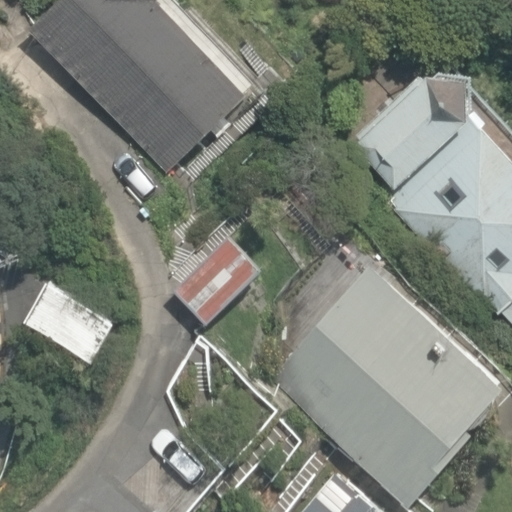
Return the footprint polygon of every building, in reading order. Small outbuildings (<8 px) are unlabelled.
[(279,80),(204,0),(64,0),(44,22),(186,159),(279,80)] [(511,129),(447,54),(349,140),(511,311),(511,129)] [(182,283),(212,333),(266,301),(236,251),(182,283)] [(511,412),(511,356),(383,257),(299,382),(438,499),(511,412)] [(53,282),(21,327),(104,386),(136,341),(53,282)] [(159,411),(99,479),(137,511),(232,511),(251,492),(159,411)] [(393,511),(341,468),(302,511),(393,511)]
